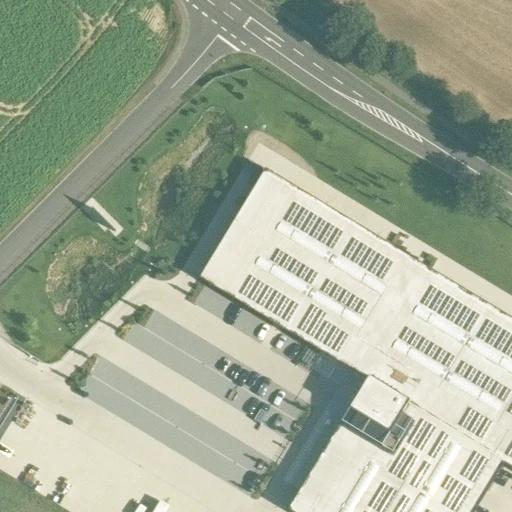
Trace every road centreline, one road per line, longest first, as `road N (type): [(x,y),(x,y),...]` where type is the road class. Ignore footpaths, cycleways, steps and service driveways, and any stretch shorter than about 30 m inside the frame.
road 1 (residential): [(233,25),(0,264)]
road 2 (tertiary): [(511,204),(233,25)]
